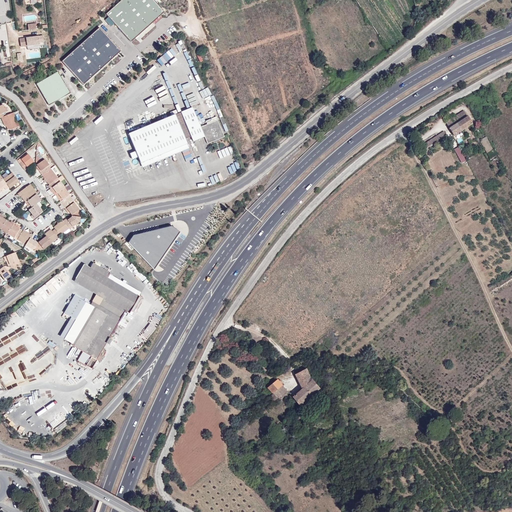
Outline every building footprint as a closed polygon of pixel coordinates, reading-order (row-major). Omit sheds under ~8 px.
[(154,0),(120,0),(107,13),(131,40),(164,10),(154,0)] [(102,30),(64,62),(84,86),(123,54),(102,30)] [(43,35),(26,37),(26,38),(20,38),(21,47),(40,44),(40,42),(44,42),(43,35)] [(58,71),(36,84),(49,105),(70,93),(58,71)] [(224,137),(217,120),(200,127),(189,102),(126,128),(141,163),(187,144),(185,139),(191,136),(193,141),(204,136),(208,144),(224,137)] [(460,122),(468,117),(464,111),(456,116),(460,122)] [(18,122),(14,113),(4,117),(1,118),(5,126),(6,125),(8,130),(11,130),(20,126),(18,122)] [(456,116),(446,122),(450,128),(457,124),(462,131),(472,124),(468,117),(460,122),(456,116)] [(454,136),(462,131),(457,124),(450,128),(454,136)] [(428,147),(447,135),(444,130),(425,142),(428,147)] [(462,162),(467,160),(459,146),(455,148),(462,162)] [(23,161),(20,163),(25,170),(28,168),(27,167),(34,161),(28,154),(21,159),(23,161)] [(45,159),(42,161),(37,164),(37,165),(37,166),(41,171),(49,165),(45,159)] [(51,169),(51,168),(49,165),(41,171),(40,172),(42,175),(51,169)] [(58,178),(51,169),(42,175),(45,179),(50,185),(48,185),(51,189),(53,187),(57,184),(54,181),(58,178)] [(19,181),(12,173),(4,179),(9,187),(10,188),(19,181)] [(4,179),(0,175),(0,190),(3,189),(2,187),(4,187),(4,188),(6,190),(9,187),(4,179)] [(60,182),(57,184),(53,187),(57,194),(58,193),(65,188),(60,182)] [(36,195),(37,194),(30,184),(21,192),(23,195),(21,196),(26,202),(28,201),(36,195)] [(68,185),(65,188),(70,194),(73,192),(68,185)] [(69,195),(70,194),(65,188),(58,193),(63,199),(69,195)] [(39,202),(41,201),(36,195),(28,201),(30,204),(28,206),(27,206),(29,210),(39,202)] [(61,201),(60,202),(64,208),(74,201),(69,195),(63,199),(61,201)] [(29,210),(32,215),(31,216),(33,219),(43,212),(40,208),(42,206),(39,202),(29,210)] [(74,202),(65,209),(67,212),(69,211),(72,215),(78,210),(80,209),(74,202)] [(69,228),(70,230),(80,222),(80,216),(72,215),(72,217),(67,220),(66,218),(63,221),(69,228)] [(10,222),(7,220),(1,229),(8,234),(13,225),(14,225),(10,222)] [(60,235),(69,228),(63,221),(63,220),(54,227),(55,229),(60,235)] [(20,229),(21,227),(18,225),(17,227),(13,225),(8,234),(14,238),(15,236),(20,229)] [(172,226),(133,235),(129,243),(155,271),(181,232),(172,226)] [(30,238),(32,235),(23,230),(22,231),(20,229),(15,236),(18,238),(17,239),(26,245),(30,238)] [(58,238),(61,236),(60,235),(55,229),(52,231),(51,229),(45,234),(47,236),(51,243),(57,238),(58,238)] [(39,242),(39,250),(41,250),(44,249),(52,243),(51,243),(47,236),(39,242)] [(38,250),(39,250),(39,242),(38,243),(30,238),(26,245),(33,250),(34,249),(38,250)] [(15,252),(4,257),(5,261),(6,261),(8,260),(10,265),(15,263),(16,265),(19,264),(19,262),(15,252)] [(103,298),(99,306),(116,316),(114,319),(119,321),(125,311),(129,314),(131,310),(134,312),(142,298),(107,277),(110,273),(93,263),(91,267),(84,264),(74,282),(103,298)] [(0,269),(0,273),(4,279),(10,275),(7,270),(11,268),(5,266),(0,269)] [(133,273),(145,284),(149,279),(137,268),(133,273)] [(61,335),(74,343),(96,307),(75,294),(64,313),(72,317),(61,335)] [(83,359),(81,362),(92,368),(97,360),(99,361),(101,361),(103,357),(103,356),(100,354),(103,349),(113,332),(119,321),(114,319),(116,316),(99,306),(96,307),(74,343),(75,345),(83,350),(80,357),(83,359)] [(23,327),(0,337),(0,347),(27,335),(23,327)] [(113,332),(103,349),(106,350),(116,334),(113,332)] [(323,372),(322,371),(322,369),(322,368),(308,372),(306,369),(296,374),(302,389),(293,397),(299,405),(320,388),(310,378),(309,375),(323,372)] [(268,388),(278,398),(280,399),(288,392),(278,380),(268,388)] [(262,392),(272,403),(278,398),(268,388),(262,392)]
